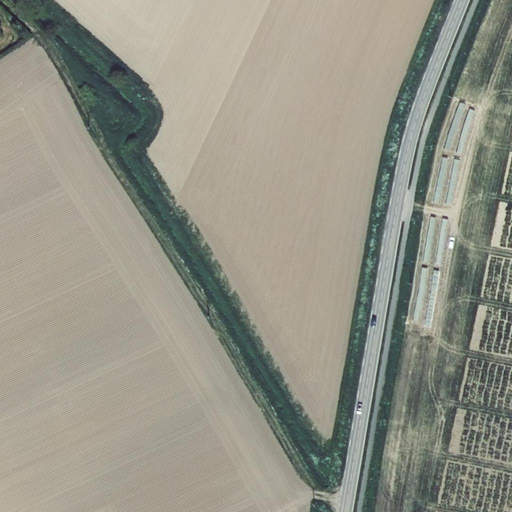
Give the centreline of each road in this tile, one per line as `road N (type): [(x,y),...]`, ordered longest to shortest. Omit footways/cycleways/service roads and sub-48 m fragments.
road 1 (track): [(345,506),(312,494),(64,56),(0,0)]
road 2 (tertiary): [(345,511),(406,153),(462,0)]
